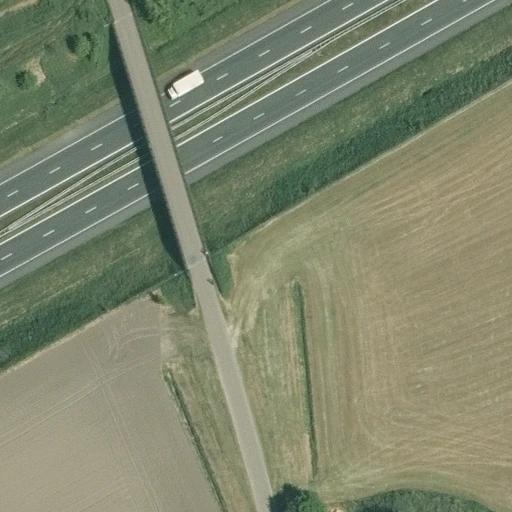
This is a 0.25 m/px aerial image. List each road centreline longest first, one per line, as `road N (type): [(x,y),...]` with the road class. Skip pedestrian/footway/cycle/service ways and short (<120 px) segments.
road 1 (motorway): [(0,262),(467,0)]
road 2 (unclassified): [(268,511),(118,0)]
road 3 (motorway): [(354,0),(0,196)]
